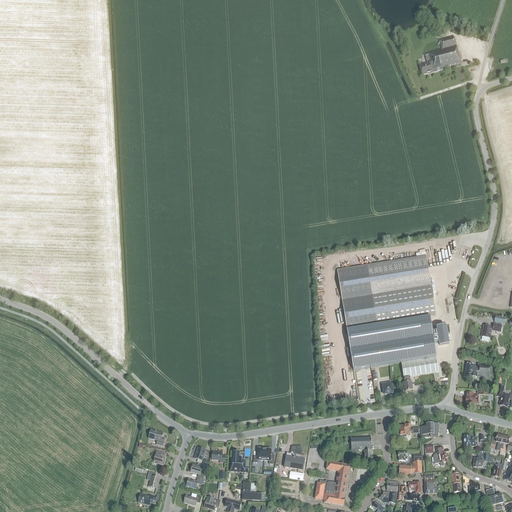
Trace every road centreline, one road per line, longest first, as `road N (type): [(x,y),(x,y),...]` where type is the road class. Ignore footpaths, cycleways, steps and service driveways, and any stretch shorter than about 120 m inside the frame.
road 1 (unclassified): [(448,405),(460,326),(494,205),(474,108),(479,91)]
road 2 (tertiary): [(187,434),(228,437),(384,412)]
road 3 (tertiary): [(0,298),(56,323),(141,398)]
